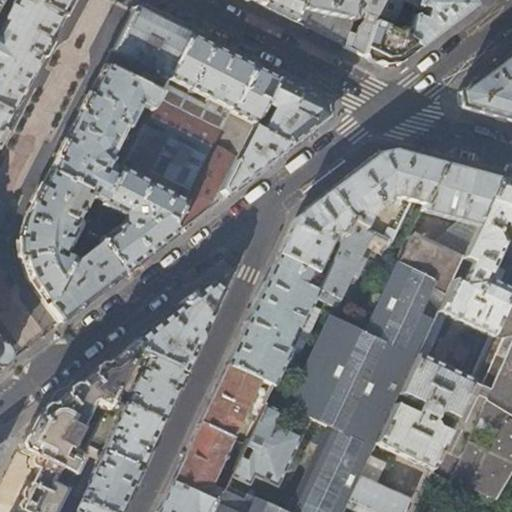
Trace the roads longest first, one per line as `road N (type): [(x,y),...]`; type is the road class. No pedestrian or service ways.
road 1 (residential): [(135,511),(267,226),(264,210)]
road 2 (residential): [(49,367),(264,210)]
road 3 (residential): [(172,0),(388,111)]
road 4 (residential): [(99,0),(0,209)]
road 5 (residential): [(264,210),(388,111)]
road 6 (residential): [(388,111),(511,13)]
road 7 (residential): [(388,111),(511,152)]
